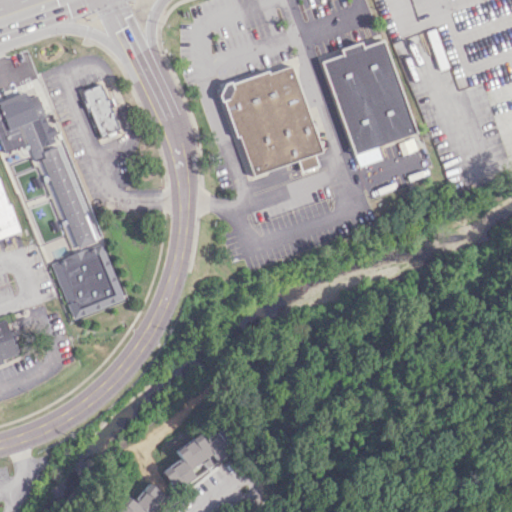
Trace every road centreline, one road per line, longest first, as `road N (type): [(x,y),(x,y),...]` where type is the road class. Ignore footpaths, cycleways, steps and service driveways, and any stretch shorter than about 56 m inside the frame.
road 1 (tertiary): [(0,443),(92,397),(160,307),(183,199),(175,130),(141,64)]
road 2 (primary): [(6,18),(76,27),(141,64)]
